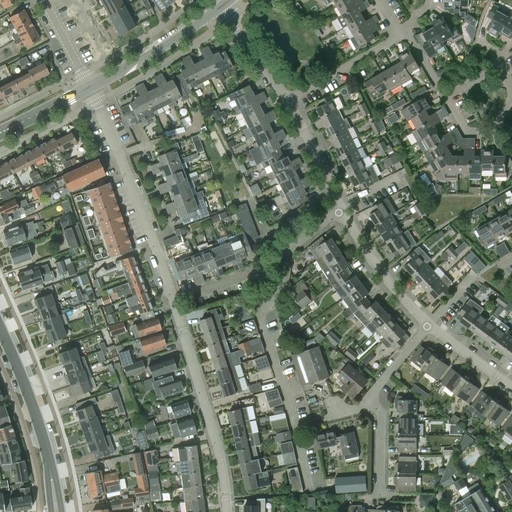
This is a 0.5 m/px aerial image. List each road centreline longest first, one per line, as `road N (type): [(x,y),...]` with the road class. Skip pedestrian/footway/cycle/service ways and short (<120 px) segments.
road 1 (residential): [(171,299),(89,87)]
road 2 (residential): [(226,511),(220,458),(171,299)]
road 3 (secondary): [(58,511),(49,459),(0,326)]
road 4 (tertiary): [(89,87),(220,8)]
road 5 (residential): [(428,323),(339,212)]
road 6 (residential): [(444,98),(462,130),(493,130),(511,101),(499,63)]
road 7 (residential): [(288,101),(395,35)]
road 8 (residential): [(339,212),(288,101)]
